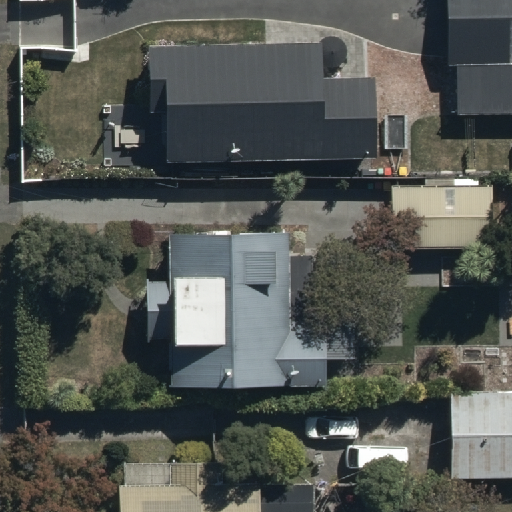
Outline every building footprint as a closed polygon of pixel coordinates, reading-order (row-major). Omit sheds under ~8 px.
[(511,0),(442,0),(443,99),(511,99),(511,0)] [(161,99),(162,150),(372,148),(371,66),(318,66),(318,27),(145,29),(146,99),(161,99)] [(492,178),(386,178),(386,235),(493,235),(492,178)] [(291,217),(162,217),(162,266),(143,266),(143,330),(167,330),(167,373),(322,373),(322,354),(356,354),(356,316),(291,316),(291,217)] [(511,379),(448,380),(449,469),(511,468),(511,379)] [(119,470),(119,511),(355,511),(355,503),(313,503),(312,469),(223,470),(223,448),(166,448),(166,469),(119,470)]
